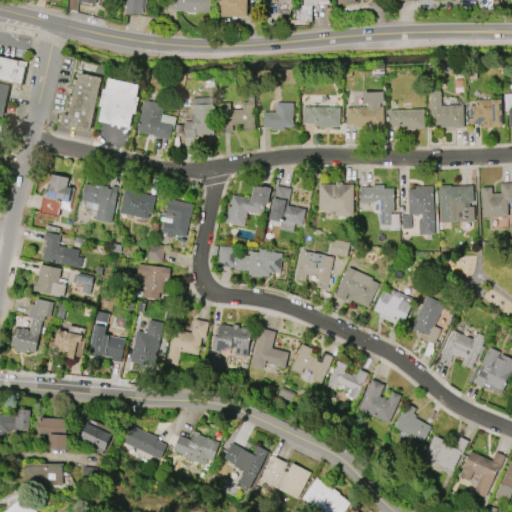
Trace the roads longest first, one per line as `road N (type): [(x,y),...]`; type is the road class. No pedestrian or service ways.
road 1 (primary): [(511,28),(165,45),(0,10)]
road 2 (residential): [(511,157),(303,155),(190,174),(33,145)]
road 3 (residential): [(511,432),(457,409),(379,348),(283,307),(218,296),(202,271),(216,173)]
road 4 (residential): [(396,511),(338,460),(236,410),(0,386)]
road 5 (residential): [(57,26),(0,287)]
